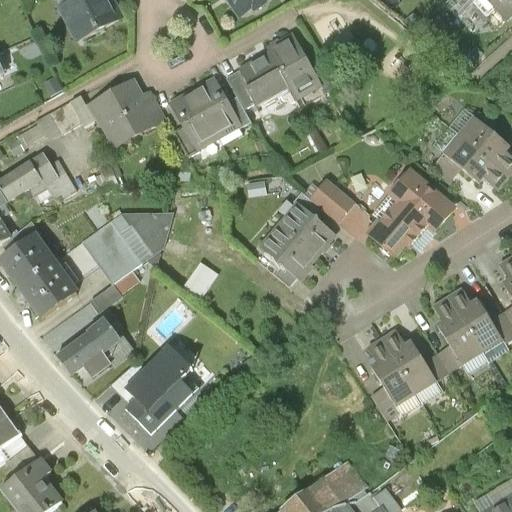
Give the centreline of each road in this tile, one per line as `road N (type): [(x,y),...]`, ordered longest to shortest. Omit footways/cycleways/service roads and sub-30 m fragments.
road 1 (secondary): [(0,325),(177,511)]
road 2 (residential): [(511,226),(315,327)]
